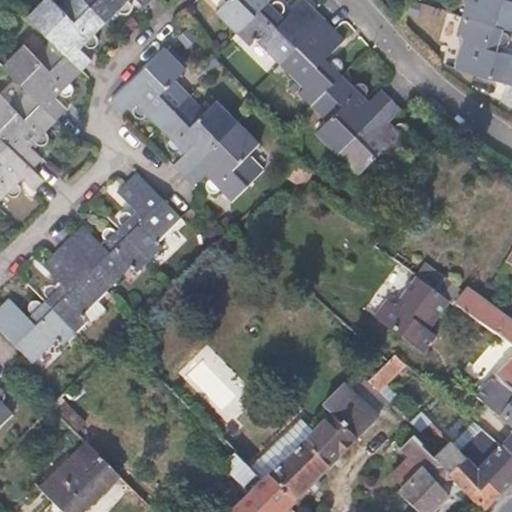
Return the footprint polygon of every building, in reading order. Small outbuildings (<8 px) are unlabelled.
[(96,34),(107,22),(84,0),(65,0),(60,6),(53,0),(44,0),(27,17),(50,40),(82,72),(92,61),(81,49),(84,46),(86,47),(90,48),(93,48),(95,46),(97,45),(98,41),(98,36),(96,34)] [(151,0),(84,0),(107,22),(118,11),(121,13),(127,13),(131,10),(133,7),(133,3),(131,0),(138,0),(145,7),(151,0)] [(270,2),(272,0),(228,0),(218,11),(239,33),(270,2)] [(281,65),(325,19),(305,0),(287,19),(282,15),(285,11),(285,6),(284,4),(279,1),(274,3),(272,4),(270,2),(239,33),(251,46),(257,40),(281,65)] [(511,1),(508,0),(466,0),(462,16),(504,29),(511,31),(511,1)] [(511,85),(511,54),(498,50),(499,46),(502,47),(504,47),(506,45),(509,43),(509,37),(508,35),(503,32),(504,29),(462,16),(456,34),(464,37),(454,68),(511,85)] [(326,57),(345,38),(325,19),(281,65),(305,88),(300,93),(313,106),(344,74),(341,72),(343,69),(344,67),(343,63),(341,60),(336,58),(333,59),(331,62),(326,57)] [(82,72),(50,40),(34,56),(23,45),(2,66),(24,89),(57,121),(67,110),(56,98),(59,95),(61,96),(65,98),(68,97),(71,95),(73,92),(73,90),(72,85),(71,83),(82,72)] [(191,95),(176,80),(186,69),(165,47),(110,101),(121,111),(133,100),(136,103),(134,105),(133,110),(135,114),(137,117),(140,118),(144,118),(148,116),(159,127),(191,95)] [(337,154),(392,99),(381,89),(370,100),(366,97),(369,94),(369,89),(366,85),(362,83),(358,83),(355,85),(344,74),(313,106),(327,121),(316,132),(337,154)] [(57,121),(24,89),(9,105),(0,96),(0,139),(31,170),(42,159),(31,147),(34,144),(35,146),(39,147),(42,146),(45,145),(48,140),(48,137),(45,133),(57,121)] [(184,176),(239,122),(218,100),(206,111),(191,95),(159,127),(170,139),(169,140),(168,144),(169,149),(171,151),(174,153),(179,153),(182,150),(185,154),(174,165),(184,176)] [(403,110),(392,99),(337,154),(360,176),(371,164),(386,179),(418,148),(406,137),(408,135),(409,131),(407,126),(402,123),(397,123),(394,126),(391,122),(403,110)] [(233,202),(265,171),(250,155),(261,144),(239,122),(184,176),(195,187),(207,176),(210,179),(208,183),(208,186),(209,190),(212,192),(214,193),(218,193),(222,191),(233,202)] [(31,170),(0,139),(0,201),(6,195),(6,196),(9,197),(13,197),(16,196),(19,193),(20,191),(20,188),(19,185),(17,183),(20,180),(32,191),(42,181),(31,170)] [(315,172),(296,160),(287,177),(297,182),(308,180),(315,173),(315,172)] [(180,217),(134,173),(115,193),(135,212),(131,216),(128,214),(126,213),(123,213),(120,215),(117,218),(117,222),(120,227),(118,229),(149,260),(162,247),(156,241),(180,217)] [(137,273),(149,260),(118,229),(115,232),(114,230),(111,229),(107,229),(104,231),(103,233),(102,236),(105,242),(101,246),(82,227),(62,246),(108,292),(131,267),(137,273)] [(108,292),(62,246),(43,266),(62,285),(57,289),(55,287),(52,286),(49,287),(47,288),(45,291),(44,295),(47,299),(45,302),(76,334),(89,321),(83,315),(98,301),(108,292)] [(511,321),(468,290),(465,294),(425,264),(416,276),(418,277),(451,301),(511,346),(511,321)] [(429,331),(451,301),(418,277),(397,307),(387,300),(373,318),(423,355),(437,337),(429,331)] [(62,346),(76,334),(45,302),(42,304),(35,301),(32,302),(31,304),(29,307),(29,309),(30,312),(32,314),(28,318),(9,299),(0,307),(0,329),(33,364),(57,341),(62,346)] [(92,324),(106,310),(98,301),(83,315),(89,321),(92,324)] [(388,385),(406,367),(395,356),(369,382),(380,393),(388,385)] [(511,359),(497,375),(511,388),(511,359)] [(392,404),(380,393),(369,382),(358,372),(346,384),(380,417),(392,404)] [(511,411),(511,388),(497,375),(477,398),(499,418),(504,421),(511,411)] [(291,509),(380,417),(346,384),(346,383),(323,406),(333,415),(316,432),(264,483),(291,509)] [(401,398),(388,385),(380,393),(392,404),(393,405),(401,398)] [(4,402),(5,399),(5,397),(5,394),(2,391),(0,389),(0,427),(14,414),(3,403),(4,402)] [(85,421),(66,402),(56,412),(75,431),(85,421)] [(511,411),(504,421),(511,427),(511,437),(502,447),(511,456),(511,411)] [(430,421),(423,414),(413,424),(420,432),(430,421)] [(264,483),(316,432),(301,419),(250,469),(264,483)] [(452,445),(430,421),(420,432),(413,439),(460,487),(484,511),(485,511),(502,495),(460,453),(452,445)] [(481,430),(474,423),(452,445),(460,453),(481,430)] [(511,484),(511,456),(502,447),(481,430),(460,453),(502,495),(511,484)] [(437,511),(460,487),(413,439),(401,450),(410,458),(392,476),(405,489),(400,494),(418,511),(437,511)] [(62,511),(85,511),(121,477),(87,443),(40,489),(62,511)] [(264,483),(250,469),(236,454),(222,467),(251,496),(234,511),(287,511),(291,509),(264,483)]
